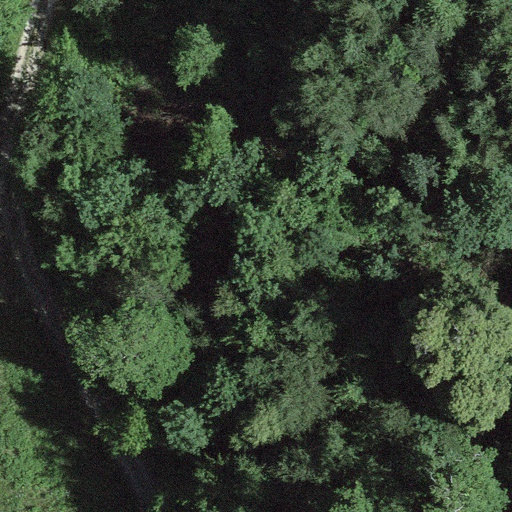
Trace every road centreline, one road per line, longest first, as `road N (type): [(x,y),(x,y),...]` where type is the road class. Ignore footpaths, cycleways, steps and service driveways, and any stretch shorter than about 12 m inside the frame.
road 1 (track): [(159,511),(32,276)]
road 2 (track): [(7,198),(15,101),(42,0)]
